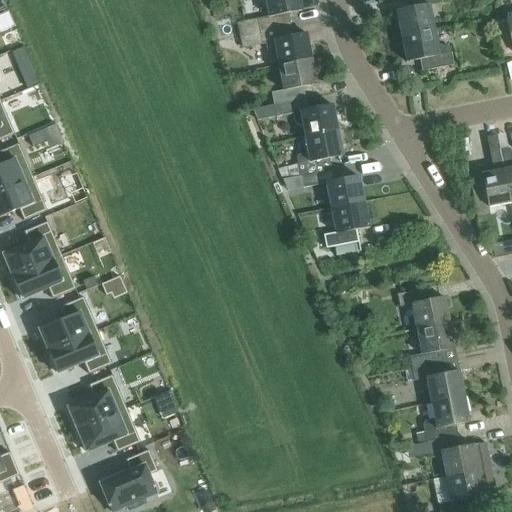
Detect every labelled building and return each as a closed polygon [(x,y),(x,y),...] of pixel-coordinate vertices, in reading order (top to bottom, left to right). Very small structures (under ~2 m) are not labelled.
[(237,24),(239,36),(290,26),(287,14),(301,11),(298,0),(264,0),(268,18),(237,24)] [(407,0),(410,10),(396,12),(401,38),(434,31),(429,6),(441,4),(439,0),(407,0)] [(506,24),(495,25),(498,50),(510,49),(506,24)] [(290,26),(239,36),(241,47),(272,41),(277,68),(310,61),(305,35),(292,37),(290,26)] [(434,31),(401,38),(406,63),(420,60),(422,72),(453,66),(450,48),(436,44),(434,31)] [(23,50),(23,49),(11,54),(16,66),(28,61),(23,50)] [(273,106),(304,100),(302,88),(315,85),(310,61),(277,68),(282,92),(270,94),(273,106)] [(302,126),(304,138),(337,132),(332,106),(307,111),(304,100),(273,106),(252,110),(257,122),(275,117),(293,114),(295,125),(298,127),(302,126)] [(0,102),(0,141),(14,135),(0,102)] [(47,142),(43,131),(28,137),(32,148),(47,142)] [(329,160),(342,157),(337,132),(304,138),(307,154),(299,155),(297,158),(299,166),(278,170),(280,181),(299,177),(300,178),(331,172),(329,160)] [(481,175),(488,208),(509,204),(500,152),(499,152),(496,136),(486,138),(493,172),(481,175)] [(0,192),(32,178),(18,145),(0,152),(0,192)] [(500,152),(509,204),(511,203),(511,164),(509,150),(500,152)] [(330,210),(363,203),(358,178),(333,183),(331,172),(300,178),(302,189),(326,185),(330,210)] [(32,178),(0,192),(0,217),(18,210),(23,221),(46,212),(32,178)] [(368,229),(363,203),(330,210),(335,236),(324,238),(326,250),(334,248),(336,258),(360,253),(356,232),(368,229)] [(306,231),(332,229),(331,217),(305,218),(306,231)] [(28,244),(2,255),(11,278),(61,257),(47,223),(23,233),(28,244)] [(61,257),(11,278),(21,302),(47,290),(51,300),(75,290),(61,257)] [(410,305),(415,330),(449,324),(444,298),(430,300),(428,288),(396,295),(399,307),(410,305)] [(65,320),(38,331),(48,353),(97,332),(83,298),(60,308),(65,320)] [(440,351),(454,349),(449,324),(415,330),(420,355),(409,357),(411,370),(443,364),(440,351)] [(97,332),(48,353),(57,375),(83,363),(88,375),(111,365),(97,332)] [(138,362),(116,366),(121,391),(143,387),(138,362)] [(411,370),(413,381),(425,379),(430,404),(463,397),(459,372),(445,375),(443,364),(411,370)] [(93,398),(67,408),(76,431),(126,410),(112,376),(88,386),(93,398)] [(468,422),(463,397),(430,404),(433,420),(425,421),(422,426),(425,443),(458,437),(455,425),(468,422)] [(126,410),(76,431),(86,453),(112,442),(116,453),(140,443),(126,410)] [(460,448),(458,437),(425,443),(428,454),(440,452),(445,477),(490,469),(485,443),(460,448)] [(130,472),(99,485),(110,511),(113,511),(126,507),(128,511),(145,504),(143,499),(156,494),(148,476),(157,472),(148,451),(125,461),(130,472)] [(0,484),(19,476),(9,453),(0,457),(0,484)] [(472,511),(470,498),(495,494),(490,469),(445,477),(450,502),(438,504),(439,511),(472,511)]
